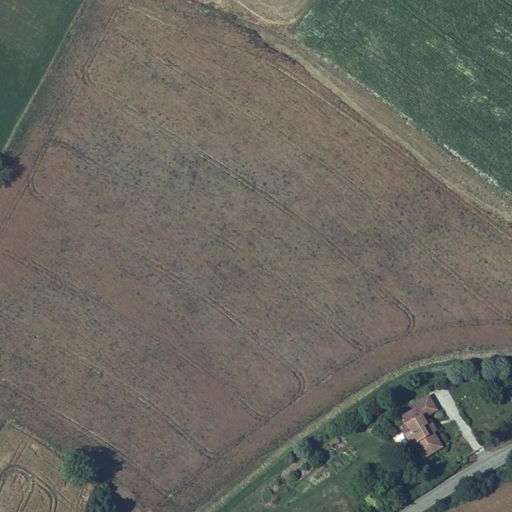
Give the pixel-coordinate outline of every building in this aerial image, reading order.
[(455,433),(445,416),(440,420),(434,409),(437,407),(429,395),(431,394),(442,387),(437,380),(422,388),(425,393),(413,401),(417,407),(422,416),(417,419),(424,431),(428,429),(434,439),(443,434),(446,438),(455,433)] [(446,394),(442,387),(431,394),(435,400),(446,394)] [(448,414),(442,404),(437,407),(434,409),(440,420),(445,416),(448,414)] [(422,416),(417,407),(411,410),(417,419),(422,416)] [(446,438),(443,434),(434,439),(437,444),(446,438)]
